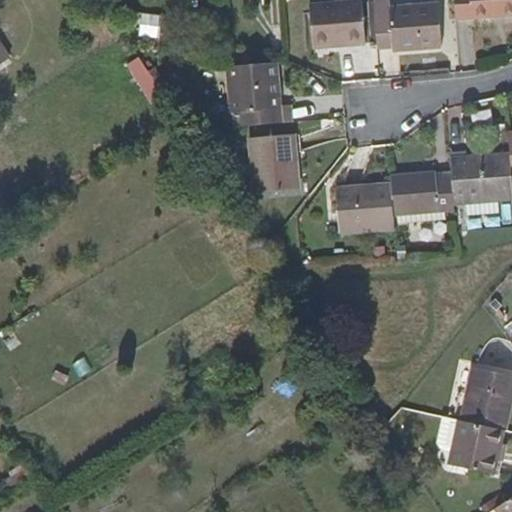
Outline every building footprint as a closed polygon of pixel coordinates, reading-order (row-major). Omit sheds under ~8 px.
[(365,45),(360,0),(359,0),(311,4),(314,48),(365,45)] [(511,0),(454,0),(456,19),(511,15),(511,0)] [(375,18),(377,49),(393,48),(394,51),(443,48),(439,3),(390,6),(391,16),(375,18)] [(139,39),(157,40),(158,17),(140,16),(139,39)] [(474,60),(473,25),(457,25),(458,61),(474,60)] [(163,93),(139,58),(126,66),(150,102),(163,93)] [(239,113),(240,126),(293,122),(291,105),(281,105),(278,62),(226,65),(230,113),(239,113)] [(432,117),(438,138),(462,131),(456,110),(432,117)] [(299,189),(294,135),(250,139),(255,193),(299,189)] [(511,199),(511,170),(511,153),(450,157),(452,174),(454,204),(511,199)] [(454,212),(454,204),(452,174),(436,176),(435,171),(390,174),(391,185),(393,217),(445,213),(454,212)] [(339,232),(394,229),(394,224),(393,217),(391,185),(336,189),(339,232)] [(445,220),(445,213),(393,217),(394,224),(445,220)] [(461,422),(505,433),(511,400),(511,375),(473,366),(461,422)] [(461,422),(442,418),(437,442),(442,451),(450,452),(448,465),(495,475),(505,433),(461,422)] [(35,476),(27,462),(8,473),(10,477),(3,481),(9,491),(35,476)] [(511,511),(511,498),(495,510),(495,511),(511,511)]
